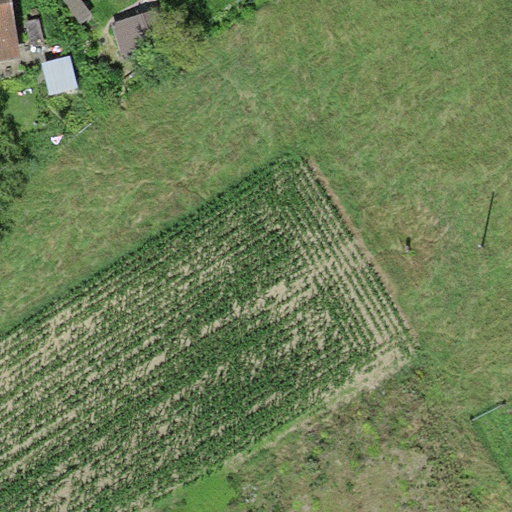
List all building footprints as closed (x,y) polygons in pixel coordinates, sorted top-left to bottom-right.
[(0,0),(0,60),(19,58),(9,0),(0,0)] [(93,14),(81,0),(64,0),(82,22),(93,14)] [(158,48),(146,13),(113,25),(125,59),(158,48)] [(39,18),(26,21),(33,47),(46,44),(39,18)] [(70,55),(42,61),(50,94),(78,88),(70,55)]
